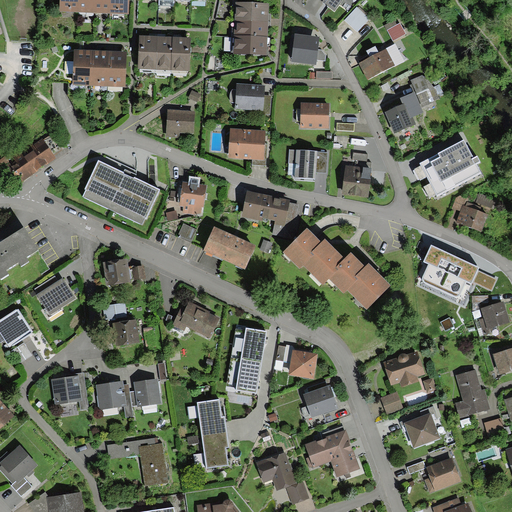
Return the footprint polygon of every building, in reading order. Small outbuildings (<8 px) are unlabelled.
[(60,0),(60,13),(129,16),(129,0),(60,0)] [(323,0),(325,1),(322,4),(335,13),(344,0),(323,0)] [(236,4),(233,56),(267,57),(270,6),(236,4)] [(370,20),(357,8),(344,21),(358,33),(370,20)] [(394,20),(384,26),(393,42),(406,35),(400,24),(397,25),(394,20)] [(295,36),(291,65),(316,68),(317,62),(318,51),(320,39),(295,36)] [(139,37),(138,70),(189,73),(191,40),(139,37)] [(358,65),(368,82),(405,63),(396,45),(379,54),(370,59),(358,65)] [(366,53),(370,59),(379,54),(375,48),(366,53)] [(74,51),(73,88),(126,90),(127,53),(74,51)] [(322,51),(318,51),(317,62),(326,63),(326,57),(322,51)] [(411,81),(423,109),(435,104),(435,102),(440,100),(436,90),(426,78),(423,76),(411,81)] [(236,104),(236,110),(260,112),(260,115),(271,116),(272,96),(265,96),(266,87),(237,85),(237,91),(233,91),(231,93),(230,97),(230,101),(232,104),(236,104)] [(201,95),(192,91),(188,99),(197,103),(201,95)] [(386,114),(395,135),(416,126),(413,120),(424,115),(415,94),(400,100),(403,106),(386,114)] [(301,104),(301,129),(329,130),(330,104),(301,104)] [(168,111),(166,138),(180,139),(181,134),(194,135),(196,112),(168,111)] [(337,124),(337,131),(355,132),(355,124),(337,124)] [(230,130),(229,159),(264,161),(266,132),(230,130)] [(52,135),(43,141),(55,157),(63,151),(52,135)] [(22,185),(21,184),(56,159),(55,157),(43,141),(41,138),(16,156),(18,159),(11,164),(6,157),(0,161),(0,172),(14,192),(22,185)] [(464,141),(419,165),(437,199),(482,175),(478,167),(481,165),(478,160),(475,161),(464,141)] [(289,165),(294,165),(293,181),(315,182),(316,173),(326,174),(327,153),(289,151),(289,165)] [(346,166),(342,196),(369,199),(373,171),(371,171),(372,163),(367,162),(368,155),(354,153),(353,160),(357,161),(356,168),(346,166)] [(160,192),(98,163),(85,191),(86,192),(146,220),(147,220),(160,192)] [(183,184),(180,207),(184,207),(184,213),(201,215),(202,209),(205,210),(208,187),(198,186),(198,181),(192,180),(191,185),(183,184)] [(146,220),(86,192),(83,198),(142,227),(146,220)] [(247,193),(242,219),(263,224),(263,221),(274,223),(272,236),(293,240),(300,206),(290,204),(290,202),(247,193)] [(479,195),(475,194),(472,202),(494,210),(497,200),(479,194),(479,195)] [(466,207),(468,204),(469,200),(460,196),(456,198),(452,209),(461,213),(464,206),(466,207)] [(461,213),(456,225),(482,235),(489,216),(480,213),(481,209),(468,204),(466,207),(464,206),(461,213)] [(179,220),(177,211),(166,214),(168,222),(179,220)] [(183,224),(178,238),(191,243),(197,230),(183,224)] [(0,274),(2,273),(4,276),(11,272),(9,269),(22,261),(23,264),(30,260),(28,257),(40,250),(25,226),(0,241),(0,274)] [(215,229),(204,254),(245,272),(256,248),(215,229)] [(344,297),(348,294),(367,313),(390,289),(369,268),(366,272),(351,257),(345,263),(325,242),(322,245),(307,231),(282,256),(300,273),(304,269),(323,289),(329,283),(344,297)] [(273,244),(264,240),(260,251),(269,254),(273,244)] [(430,264),(424,277),(424,281),(426,285),(453,298),(458,297),(461,294),(466,283),(472,286),(473,283),(480,270),(481,268),(431,245),(424,261),(430,264)] [(103,264),(107,288),(131,284),(131,282),(129,268),(127,260),(103,264)] [(134,269),(134,267),(129,268),(131,282),(145,280),(144,267),(134,269)] [(498,279),(480,270),(473,283),(492,292),(498,279)] [(63,277),(35,296),(49,318),(78,300),(63,277)] [(504,300),(481,307),(484,317),(479,319),(484,336),(491,334),(489,328),(511,322),(504,300)] [(125,304),(103,307),(105,321),(127,318),(125,304)] [(174,324),(173,326),(185,332),(187,328),(210,340),(220,320),(210,316),(211,314),(190,304),(185,312),(180,310),(176,319),(174,324)] [(18,310),(0,322),(0,336),(9,350),(34,333),(18,310)] [(174,324),(176,319),(168,315),(166,321),(174,324)] [(455,326),(450,317),(440,322),(445,331),(455,326)] [(113,325),(116,348),(140,345),(136,322),(113,325)] [(152,328),(143,330),(146,348),(155,346),(152,328)] [(267,332),(246,329),(246,331),(236,329),(226,387),(237,389),(236,393),(257,396),(267,332)] [(24,361),(35,355),(27,342),(16,349),(24,361)] [(511,344),(491,351),(498,375),(511,370),(511,344)] [(292,351),(296,351),(293,346),(286,345),(286,346),(279,345),(276,360),(290,362),(292,351)] [(290,362),(289,376),(313,379),(317,354),(296,351),(292,351),(290,362)] [(384,364),(391,386),(400,383),(402,389),(420,383),(418,378),(426,375),(418,352),(407,356),(405,355),(402,355),(400,357),(399,359),(384,364)] [(165,364),(158,365),(160,381),(167,380),(165,364)] [(455,404),(459,419),(488,411),(477,372),(456,377),(463,402),(455,404)] [(51,381),(55,407),(79,404),(80,411),(89,410),(84,374),(78,375),(79,377),(51,381)] [(433,379),(423,382),(427,395),(437,392),(433,379)] [(137,407),(138,409),(162,405),(158,380),(134,383),(135,392),(130,392),(132,407),(137,407)] [(123,383),(97,386),(100,411),(125,407),(126,418),(133,417),(132,407),(130,392),(129,385),(124,386),(123,383)] [(303,395),(312,419),(339,409),(330,385),(303,395)] [(0,428),(15,416),(1,399),(4,396),(0,390),(0,428)] [(381,399),(387,415),(404,409),(398,392),(381,399)] [(222,418),(220,400),(198,403),(207,469),(229,466),(226,449),(230,449),(225,418),(222,418)] [(404,417),(413,445),(441,436),(431,408),(404,417)] [(275,413),(268,416),(270,421),(277,419),(275,413)] [(504,435),(500,419),(483,424),(488,439),(504,435)] [(306,446),(313,468),(331,462),(337,477),(361,469),(353,449),(347,430),(306,446)] [(268,432),(261,434),(264,442),(271,439),(268,432)] [(198,436),(187,438),(188,445),(199,444),(198,436)] [(162,443),(159,444),(158,437),(107,445),(109,459),(140,454),(145,485),(167,482),(162,443)] [(20,446),(0,462),(2,465),(0,466),(0,468),(13,484),(16,481),(18,484),(24,478),(38,466),(20,446)] [(257,463),(265,483),(273,480),(277,491),(286,488),(297,484),(291,469),(285,453),(257,463)] [(423,482),(428,494),(460,483),(452,460),(426,469),(430,480),(423,482)] [(405,467),(408,476),(425,470),(422,461),(405,467)] [(32,486),(24,478),(18,484),(16,481),(13,484),(11,485),(21,496),(32,486)] [(286,488),(292,504),(309,498),(303,482),(297,484),(286,488)] [(49,497),(46,497),(48,511),(84,511),(81,491),(49,497)] [(48,511),(46,497),(49,497),(45,492),(29,504),(34,511),(48,511)] [(468,511),(466,505),(462,507),(459,499),(432,510),(432,511),(468,511)] [(197,511),(239,511),(234,505),(233,502),(230,500),(227,500),(224,501),(223,504),(215,505),(214,502),(197,505),(197,511)]
